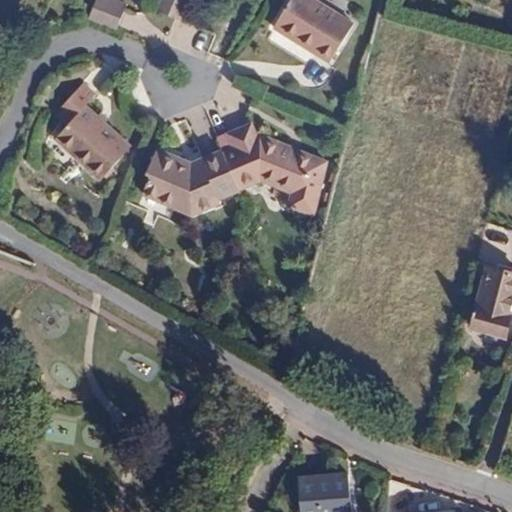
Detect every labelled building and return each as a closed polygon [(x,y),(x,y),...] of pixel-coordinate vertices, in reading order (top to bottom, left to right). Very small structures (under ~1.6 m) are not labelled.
[(114,31),(126,5),(114,0),(95,0),(87,19),(114,31)] [(160,0),(156,10),(181,20),(189,0),(160,0)] [(328,63),(352,24),(314,0),(289,0),(273,28),(328,63)] [(130,148),(85,106),(94,96),(82,84),(53,115),(66,127),(54,140),(99,182),(130,148)] [(221,150),(239,191),(261,182),(289,193),(285,207),(314,214),(327,161),(261,133),(257,135),(252,124),(226,135),(230,146),(221,150)] [(217,201),(239,191),(221,150),(190,163),(155,148),(145,174),(149,175),(141,195),(191,216),(219,204),(217,201)] [(505,339),(511,313),(511,272),(488,265),(471,329),(505,339)] [(350,511),(348,474),(298,477),(300,511),(350,511)]
